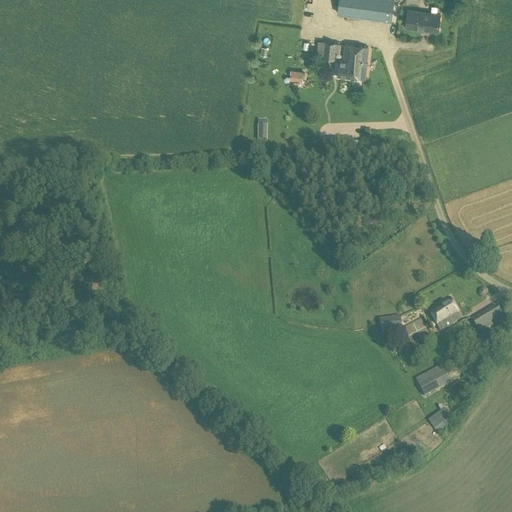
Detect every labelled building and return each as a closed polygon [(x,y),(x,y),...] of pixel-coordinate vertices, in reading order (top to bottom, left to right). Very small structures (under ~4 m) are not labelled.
[(339,0),(337,14),(391,22),(394,0),(339,0)] [(438,31),(440,15),(408,11),(406,27),(438,31)] [(143,24),(144,34),(153,33),(152,24),(143,24)] [(334,60),(336,43),(325,42),(323,59),(334,60)] [(365,79),(369,47),(345,45),(343,61),(340,61),(338,76),(365,79)] [(247,63),(305,67),(306,50),(248,46),(247,63)] [(293,82),(306,82),(306,74),(293,75),(293,82)] [(323,150),(338,149),(338,139),(323,139),(323,150)] [(440,331),(462,319),(450,298),(429,310),(440,331)] [(478,331),(502,316),(496,306),(472,321),(478,331)] [(380,320),(382,334),(402,331),(400,317),(380,320)] [(425,397),(452,383),(443,365),(415,379),(425,397)] [(437,434),(453,423),(446,413),(431,425),(437,434)]
